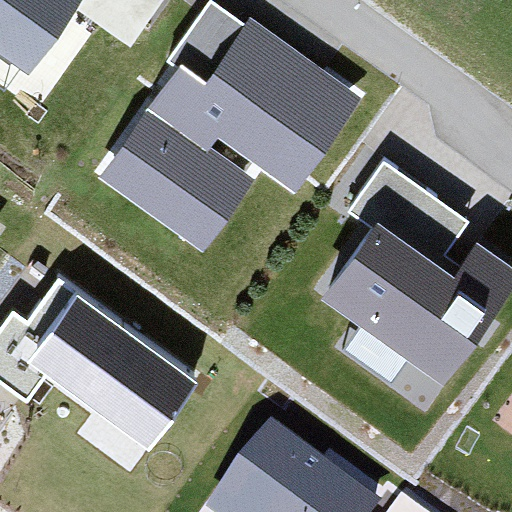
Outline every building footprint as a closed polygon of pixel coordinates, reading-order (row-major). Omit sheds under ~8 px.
[(0,0),(0,53),(20,67),(56,12),(131,60),(169,0),(0,0)] [(221,4),(108,176),(218,249),(267,175),(304,200),(369,102),(221,4)] [(350,211),(377,230),(435,269),(467,222),(383,165),(350,211)] [(330,299),(442,376),(511,275),(511,273),(477,250),(455,283),(435,269),(377,230),(330,299)] [(196,374),(55,279),(25,323),(10,312),(0,327),(0,381),(28,400),(41,381),(145,450),(196,374)] [(366,511),(375,498),(267,425),(209,509),(213,511),(366,511)] [(388,511),(427,511),(401,494),(388,511)]
